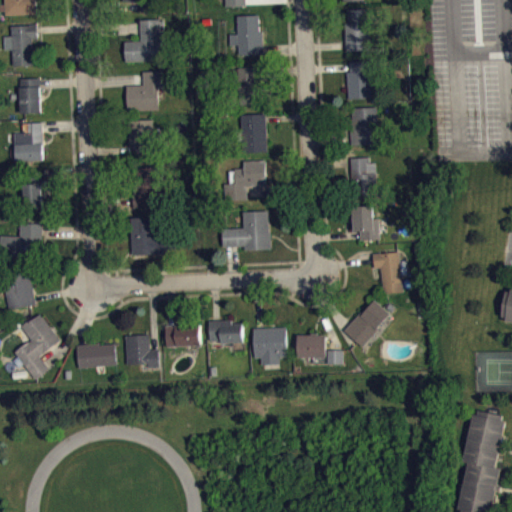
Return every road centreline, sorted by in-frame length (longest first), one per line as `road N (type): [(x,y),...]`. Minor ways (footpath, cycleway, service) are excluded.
road 1 (residential): [(94,287),(82,0)]
road 2 (residential): [(315,277),(301,0)]
road 3 (residential): [(94,287),(315,277)]
